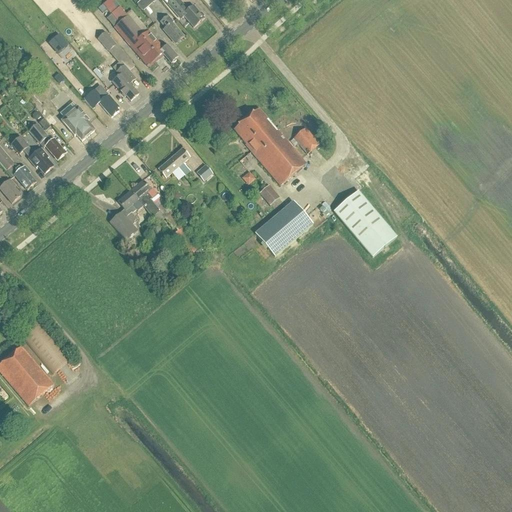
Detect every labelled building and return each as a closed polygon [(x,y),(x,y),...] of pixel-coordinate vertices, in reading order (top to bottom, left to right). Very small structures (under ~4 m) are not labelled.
[(113,0),(110,0),(106,3),(112,11),(118,6),(113,0)] [(177,0),(174,0),(167,6),(180,21),(184,18),(193,30),(204,21),(193,8),(188,12),(177,0)] [(177,59),(165,45),(162,48),(149,33),(144,37),(128,18),(114,30),(148,69),(159,59),(160,61),(164,57),(171,65),(177,59)] [(168,18),(160,24),(165,31),(163,32),(175,46),(183,38),(172,25),(174,24),(168,18)] [(108,53),(113,49),(117,54),(120,51),(106,34),(98,41),(108,53)] [(48,46),(57,56),(68,47),(59,37),(48,46)] [(34,67),(27,58),(9,72),(17,81),(34,67)] [(93,58),(89,62),(95,69),(100,65),(93,58)] [(55,76),(59,72),(52,63),(48,66),(55,76)] [(126,97),(130,103),(138,96),(132,88),(133,87),(131,85),(136,80),(132,76),(135,74),(128,65),(117,73),(120,77),(112,83),(125,98),(126,97)] [(53,89),(57,85),(50,76),(46,80),(53,89)] [(93,110),(99,105),(111,119),(118,113),(116,111),(119,109),(108,97),(100,88),(85,100),(93,110)] [(41,108),(47,116),(52,112),(46,104),(41,108)] [(60,121),(74,138),(76,137),(81,143),(94,132),(87,123),(88,122),(78,109),(64,121),(63,119),(60,121)] [(246,148),(280,188),(306,166),(259,110),(234,132),(246,146),(246,148)] [(55,125),(60,121),(53,113),(48,117),(55,125)] [(39,125),(46,133),(51,129),(44,121),(39,125)] [(38,127),(31,132),(29,134),(43,150),(45,148),(52,156),(53,156),(58,162),(65,156),(58,147),(58,146),(54,141),(52,142),(48,138),(47,139),(38,127)] [(293,140),(307,156),(319,146),(305,130),(293,140)] [(38,169),(44,177),(53,169),(47,161),(49,160),(41,151),(34,156),(28,149),(28,148),(20,139),(11,147),(19,156),(23,153),(29,160),(28,161),(36,171),(38,169)] [(14,178),(27,193),(36,185),(28,176),(30,175),(24,168),(21,171),(15,164),(14,164),(0,147),(0,165),(12,179),(14,178)] [(158,172),(165,180),(178,170),(185,178),(190,173),(183,165),(190,159),(182,151),(158,172)] [(196,174),(204,184),(213,176),(205,167),(196,174)] [(246,179),(251,183),(255,179),(250,174),(246,179)] [(10,183),(6,187),(0,179),(0,191),(12,206),(21,198),(14,190),(15,189),(10,183)] [(142,182),(130,193),(142,208),(147,213),(152,219),(159,213),(151,202),(152,200),(147,194),(150,191),(142,182)] [(259,195),(270,207),(278,200),(268,188),(259,195)] [(108,225),(124,243),(135,234),(123,220),(134,211),(136,213),(142,208),(130,193),(116,204),(123,212),(108,225)] [(333,214),(372,260),(396,239),(358,193),(333,214)] [(255,236),(274,259),(313,226),(293,203),(255,236)] [(172,230),(174,228),(178,226),(171,216),(165,220),(172,230)] [(175,235),(190,257),(192,255),(197,252),(181,230),(175,235)] [(155,273),(163,283),(172,276),(165,266),(155,273)] [(20,338),(53,376),(72,360),(40,322),(20,338)] [(21,348),(0,366),(0,374),(28,408),(53,387),(21,348)]
